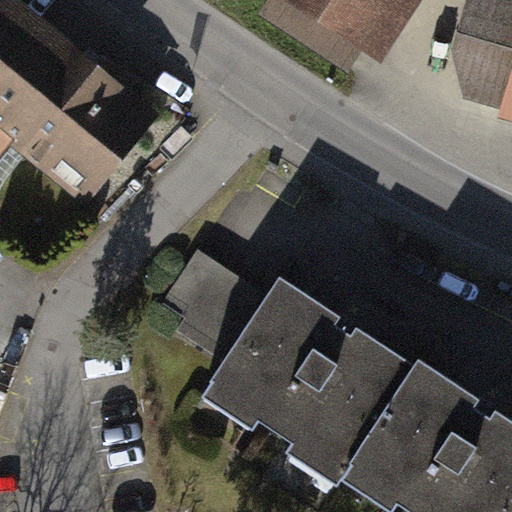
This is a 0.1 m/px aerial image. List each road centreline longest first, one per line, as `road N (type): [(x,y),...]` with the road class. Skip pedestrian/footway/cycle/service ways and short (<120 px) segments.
road 1 (residential): [(71,511),(52,413),(90,284),(270,96)]
road 2 (residential): [(270,96),(511,227)]
road 3 (residential): [(150,0),(270,96)]
